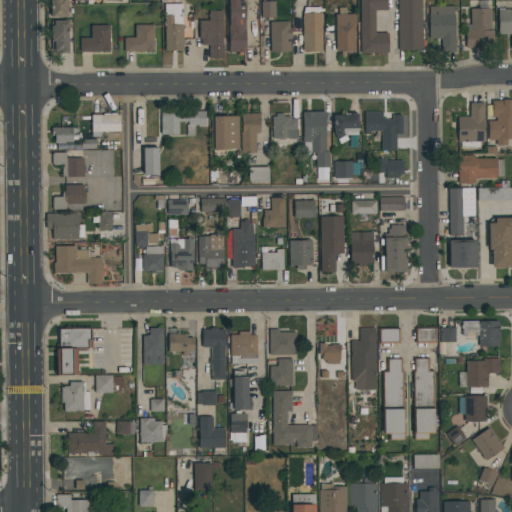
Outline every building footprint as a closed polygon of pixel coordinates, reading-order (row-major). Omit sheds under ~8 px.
[(50,0),(51,17),(67,17),(67,0),(50,0)] [(245,52),(245,5),(238,5),(238,0),(227,0),(229,52),(245,52)] [(388,53),(387,33),(375,33),(375,11),(387,10),(387,0),(359,0),(361,54),(388,53)] [(397,0),(398,51),(422,50),(420,0),(397,0)] [(275,17),(275,2),(261,2),(261,17),(275,17)] [(165,51),(183,51),(182,4),(164,5),(165,51)] [(429,38),(441,38),(442,53),(455,53),(454,6),(428,6),(429,38)] [(466,48),(492,48),(491,8),(470,9),(470,25),(465,25),(466,48)] [(511,9),(497,9),(498,35),(511,34),(511,48),(511,9)] [(200,20),(199,46),(209,46),(208,58),(222,59),(223,11),(209,11),(208,21),(200,20)] [(322,13),(303,13),(303,52),(322,52),(322,13)] [(335,14),(336,52),(355,51),(354,14),(344,14),(335,14)] [(68,53),(68,21),(52,21),(52,53),(68,53)] [(270,52),(290,52),(290,22),(270,22),(270,52)] [(109,52),(109,26),(90,25),(90,38),(80,38),(79,52),(109,52)] [(153,25),(134,25),(135,37),(124,37),(124,52),(153,51),(153,25)] [(511,99),(489,101),(490,140),(495,140),(495,146),(507,146),(507,140),(511,139),(511,99)] [(484,103),(470,103),(469,117),(458,117),(457,142),(483,142),(484,103)] [(160,135),(178,135),(178,122),(190,122),(190,136),(194,136),(194,125),(205,126),(205,112),(161,111),(160,135)] [(302,112),(303,142),(310,142),(311,154),(315,154),(316,168),(327,168),(326,112),(302,112)] [(402,115),(392,115),(392,119),(382,119),(382,112),(364,112),(364,132),(381,132),(381,151),(396,151),(395,134),(402,134),(402,115)] [(241,114),(241,153),(255,153),(255,133),(260,133),(260,114),(241,114)] [(120,115),(91,115),(91,137),(101,137),(101,132),(120,132),(120,115)] [(358,115),(334,115),(333,135),(358,136),(358,115)] [(238,116),(212,117),(213,150),(238,149),(238,116)] [(272,116),(272,139),(297,139),(297,116),(272,116)] [(95,149),(95,141),(73,141),(73,127),(52,128),(53,147),(79,147),(79,149),(95,149)] [(158,175),(158,148),(143,148),(143,175),(158,175)] [(83,158),(65,158),(65,153),(52,153),(52,165),(62,165),(61,177),(83,177),(83,158)] [(458,184),(475,184),(475,179),(503,178),(503,157),(457,158),(458,184)] [(384,178),(403,178),(403,160),(376,160),(376,173),(384,173),(384,178)] [(333,179),(352,179),(351,161),(333,162),(333,179)] [(269,182),(268,167),(248,167),(249,183),(269,182)] [(52,197),(52,208),(83,208),(83,185),(63,185),(63,197),(52,197)] [(474,217),(474,188),(448,189),(449,236),(463,235),(462,217),(474,217)] [(187,215),(187,196),(167,196),(167,215),(187,215)] [(379,211),(404,210),(403,197),(379,197),(379,211)] [(225,212),(225,198),(200,199),(200,212),(225,212)] [(284,227),(284,198),(270,198),(270,210),(262,210),(262,227),(284,227)] [(226,217),(239,217),(239,200),(226,199),(226,217)] [(315,217),(314,200),(293,201),(294,218),(315,217)] [(376,214),(375,200),(351,201),(351,214),(376,214)] [(98,230),(111,230),(112,212),(99,212),(98,230)] [(52,240),(78,240),(77,213),(45,214),(46,230),(52,230),(52,240)] [(320,273),(335,272),(334,254),(343,254),(342,216),(319,217),(320,273)] [(511,234),(511,219),(489,220),(490,268),(511,267),(511,242),(511,243),(511,235),(511,234)] [(254,267),(253,222),(239,223),(239,229),(230,229),(231,268),(254,267)] [(134,225),(135,245),(157,244),(157,234),(152,234),(151,225),(134,225)] [(385,272),(406,272),(405,225),(384,226),(385,272)] [(350,232),(350,265),(373,265),(372,232),(350,232)] [(198,267),(223,266),(222,236),(197,236),(198,267)] [(169,269),(192,269),(193,239),(169,239),(169,269)] [(449,239),(448,267),(475,268),(476,240),(449,239)] [(312,240),(288,241),(288,267),(312,266),(312,240)] [(101,283),(101,258),(89,258),(88,250),(76,250),(76,246),(54,246),(55,274),(86,273),(86,283),(101,283)] [(143,272),(162,271),(161,247),(142,247),(143,272)] [(283,270),(283,251),(260,252),(261,271),(283,270)] [(498,321),(462,322),(462,338),(477,338),(478,347),(499,346),(498,321)] [(351,341),(352,391),(376,390),(375,328),(359,328),(359,341),(351,341)] [(454,328),(440,328),(440,343),(455,343),(454,328)] [(59,348),(91,347),(90,329),(58,329),(59,348)] [(163,329),(148,329),(149,336),(142,336),(142,365),(164,364),(163,329)] [(210,380),(225,380),(224,329),(202,329),(202,348),(210,348),(210,380)] [(398,329),(379,329),(380,344),(398,343),(398,329)] [(416,329),(416,343),(435,342),(434,329),(416,329)] [(296,331),(269,331),(268,355),(295,355),(296,331)] [(168,351),(183,351),(183,353),(193,353),(193,336),(175,336),(175,333),(168,333),(168,351)] [(256,362),(256,333),(230,334),(230,364),(242,364),(242,362),(256,362)] [(340,366),(339,344),(319,345),(320,366),(340,366)] [(56,349),(56,375),(77,375),(77,348),(56,349)] [(292,386),(292,359),(277,359),(277,366),(269,366),(269,386),(292,386)] [(403,440),(401,359),(387,360),(388,372),(383,372),(385,440),(403,440)] [(428,359),(413,359),(414,409),(433,408),(433,372),(428,372),(428,359)] [(499,373),(499,360),(466,360),(466,372),(458,373),(458,387),(487,387),(487,373),(499,373)] [(111,375),(94,376),(95,393),(112,393),(111,375)] [(233,410),(249,410),(248,377),(232,377),(233,410)] [(62,411),(89,411),(88,392),(83,392),(83,382),(68,382),(68,387),(61,387),(62,411)] [(196,391),(196,405),(215,405),(216,392),(196,391)] [(317,425),(287,425),(287,413),(292,413),(292,391),(272,391),(272,445),(294,445),(294,448),(311,448),(311,441),(317,441),(317,425)] [(460,422),(484,422),(485,397),(460,396),(460,422)] [(163,399),(149,400),(150,412),(163,411),(163,399)] [(434,434),(433,409),(413,409),(414,434),(434,434)] [(199,449),(225,448),(224,429),(212,429),(212,417),(198,417),(199,449)] [(139,442),(162,443),(162,419),(139,419),(139,442)] [(67,433),(67,455),(113,455),(113,444),(104,444),(104,422),(91,422),(91,433),(67,433)] [(134,423),(117,423),(117,433),(134,433),(134,423)] [(453,446),(465,439),(457,427),(446,434),(453,446)] [(471,440),(485,461),(503,449),(488,428),(471,440)] [(439,468),(438,455),(413,455),(413,469),(439,468)] [(193,491),(211,491),(211,463),(193,463),(193,491)] [(407,511),(407,483),(397,484),(397,480),(379,480),(379,511),(407,511)] [(376,511),(376,484),(349,484),(349,507),(355,507),(355,511),(376,511)] [(345,511),(345,485),(318,486),(318,511),(345,511)] [(438,511),(438,490),(416,490),(416,511),(438,511)] [(152,491),(138,491),(138,506),(151,507),(152,491)] [(86,511),(87,500),(70,500),(69,495),(56,495),(56,507),(65,507),(65,511),(86,511)] [(291,495),(291,504),(315,504),(315,495),(291,495)] [(493,511),(493,500),(479,500),(479,511),(493,511)] [(468,511),(469,502),(444,502),(443,511),(468,511)]
